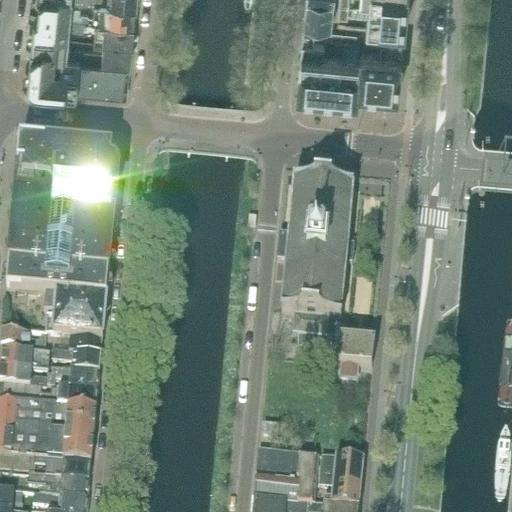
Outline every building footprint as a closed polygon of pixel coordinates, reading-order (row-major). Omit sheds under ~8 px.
[(66,57),(67,49),(68,37),(63,36),(64,25),(69,26),(71,0),(35,0),(35,1),(38,6),(37,12),(34,15),(32,35),(35,35),(34,45),(31,45),(27,82),(32,88),(43,90),(44,88),(43,88),(43,84),(50,84),(50,89),(49,89),(49,90),(66,92),(66,90),(65,90),(65,86),(76,87),(75,91),(74,91),(74,93),(76,93),(79,61),(79,60),(80,58),(66,57)] [(331,27),(334,1),(320,0),(305,0),(302,43),(313,44),(315,26),(331,27)] [(407,0),(360,0),(360,7),(406,12),(407,0)] [(134,26),(135,7),(100,4),(99,14),(90,14),(89,22),(96,22),(134,26)] [(347,19),(348,6),(339,5),(338,18),(347,19)] [(404,31),(406,12),(360,7),(360,8),(368,9),(366,28),(369,29),(381,30),(382,29),(404,31)] [(83,31),(84,21),(72,20),(71,29),(83,31)] [(132,45),(134,26),(96,22),(95,32),(88,31),(88,41),(99,41),(132,45)] [(381,39),(381,30),(369,29),(368,38),(381,39)] [(398,96),(404,31),(382,29),(381,30),(381,39),(379,55),(380,55),(376,93),(398,96)] [(343,42),(344,33),(331,32),(330,40),(343,42)] [(356,34),(344,33),(343,42),(355,43),(356,34)] [(130,65),(132,45),(99,41),(99,46),(103,46),(102,53),(67,49),(66,57),(80,58),(79,60),(130,65)] [(324,45),(313,44),(302,43),(300,57),(322,59),(322,58),(323,58),(324,45)] [(357,92),(361,54),(360,53),(359,62),(341,60),(337,98),(357,100),(358,96),(358,92),(357,92)] [(380,55),(379,55),(361,54),(357,92),(358,92),(376,93),(380,55)] [(300,57),(297,94),(318,96),(322,59),(300,57)] [(322,58),(322,59),(318,96),(337,98),(341,60),(323,58),(322,58)] [(126,98),(129,66),(79,61),(76,93),(76,94),(77,94),(77,93),(126,98)] [(116,211),(119,181),(118,178),(117,175),(115,172),(112,171),(109,170),(111,158),(21,149),(7,292),(35,295),(35,296),(107,303),(107,300),(109,276),(110,273),(109,273),(111,249),(112,249),(112,247),(114,223),(115,221),(112,221),(113,211),(116,211)] [(316,188),(295,186),(295,187),(294,187),(289,239),(280,238),(277,264),(287,265),(282,317),(282,318),(295,319),(293,338),(305,339),(304,351),(336,355),(334,367),(343,368),(342,377),(357,378),(358,369),(372,371),(375,346),(327,341),(328,322),(341,324),(341,323),(347,267),(353,268),(353,265),(354,253),(354,249),(349,249),(354,193),(353,193),(354,192),(333,190),(333,189),(332,189),(329,188),(329,189),(328,189),(328,190),(320,189),(320,188),(319,188),(319,187),(317,187),(317,188),(316,188)] [(256,234),(257,220),(249,219),(248,233),(256,234)] [(103,343),(107,303),(35,296),(34,305),(42,306),(41,313),(45,314),(44,319),(48,320),(46,337),(71,340),(103,343)] [(45,354),(46,337),(3,333),(1,350),(45,354)] [(101,359),(103,343),(71,340),(69,356),(101,359)] [(33,365),(34,356),(1,353),(0,363),(0,369),(32,373),(48,374),(50,357),(43,357),(42,366),(33,365)] [(101,359),(69,356),(53,354),(52,363),(73,365),(72,374),(100,376),(101,359)] [(32,381),(32,373),(0,369),(0,386),(45,391),(47,391),(47,383),(32,381)] [(100,376),(72,374),(56,372),(56,380),(72,382),(71,392),(98,395),(100,376)] [(0,403),(44,408),(44,398),(45,391),(0,386),(0,403)] [(98,395),(71,392),(49,390),(49,399),(44,398),(44,408),(68,411),(96,413),(98,395)] [(68,411),(44,408),(0,403),(0,458),(91,466),(96,413),(68,411)] [(278,439),(279,427),(264,426),(263,438),(278,439)] [(255,502),(298,506),(306,507),(308,507),(314,508),(318,466),(319,460),(259,454),(255,502)] [(89,485),(91,466),(0,458),(0,472),(34,476),(35,471),(47,472),(47,481),(89,485)] [(359,511),(363,464),(322,460),(321,467),(318,466),(314,508),(359,511)] [(29,488),(29,479),(0,476),(0,494),(18,497),(18,492),(15,491),(15,487),(29,488)] [(89,485),(47,481),(29,479),(29,488),(61,491),(60,500),(88,502),(89,485)] [(18,500),(18,497),(0,494),(0,511),(21,511),(22,507),(13,506),(14,500),(18,500)] [(86,511),(88,502),(60,500),(33,497),(32,506),(59,509),(58,511),(86,511)] [(307,511),(308,507),(306,507),(298,506),(255,502),(253,511),(307,511)]
